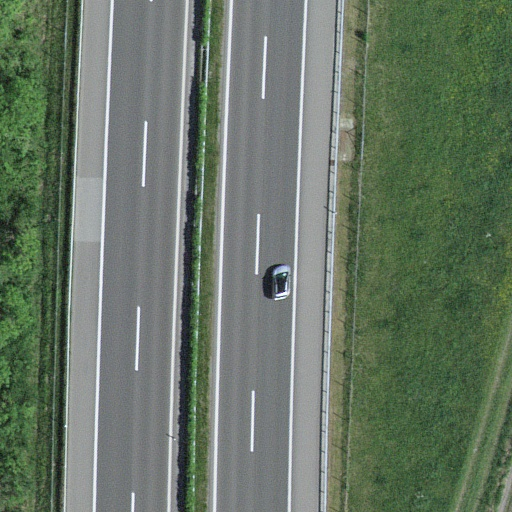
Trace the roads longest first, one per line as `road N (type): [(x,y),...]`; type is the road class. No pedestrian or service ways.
road 1 (motorway): [(253,511),(273,0)]
road 2 (motorway): [(146,0),(131,511)]
